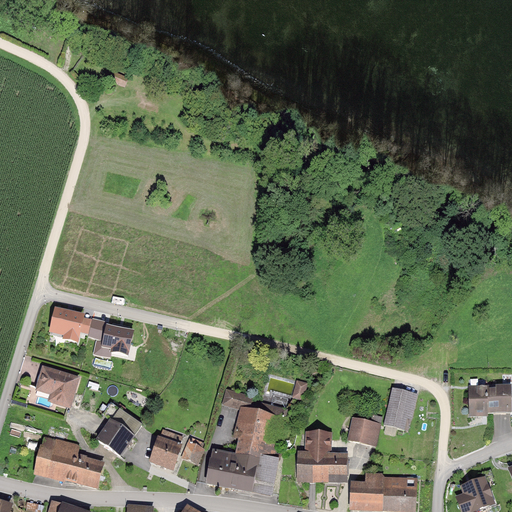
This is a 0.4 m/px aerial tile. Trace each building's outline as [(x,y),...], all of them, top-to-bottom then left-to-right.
[(120,86),(123,79),(110,73),(107,80),(120,86)] [(51,337),(78,343),(84,316),(57,310),(51,337)] [(101,351),(129,357),(134,330),(107,324),(101,351)] [(76,378),(39,368),(33,388),(49,392),(46,402),(68,408),(76,378)] [(298,379),(293,396),(304,400),(310,383),(298,379)] [(468,416),(511,415),(511,381),(467,383),(468,416)] [(423,396),(397,389),(387,425),(412,432),(423,396)] [(215,453),(209,486),(255,495),(263,458),(275,461),(287,413),(247,402),(237,436),(243,437),(237,457),(215,453)] [(99,439),(124,457),(139,436),(124,427),(132,416),(120,409),(99,439)] [(378,449),(383,429),(356,421),(351,442),(378,449)] [(298,452),(298,481),(350,480),(349,451),(335,451),(335,431),(310,431),(310,452),(298,452)] [(152,464),(173,472),(184,442),(164,434),(152,464)] [(67,482),(99,492),(106,468),(74,458),(78,446),(48,437),(35,478),(65,487),(67,482)] [(197,465),(206,445),(193,440),(184,460),(197,465)] [(255,495),(273,499),(280,463),(275,461),(263,458),(255,495)] [(463,495),(456,498),(461,511),(478,511),(496,505),(485,478),(460,487),(463,495)] [(353,480),(352,511),(416,511),(416,479),(353,480)]
